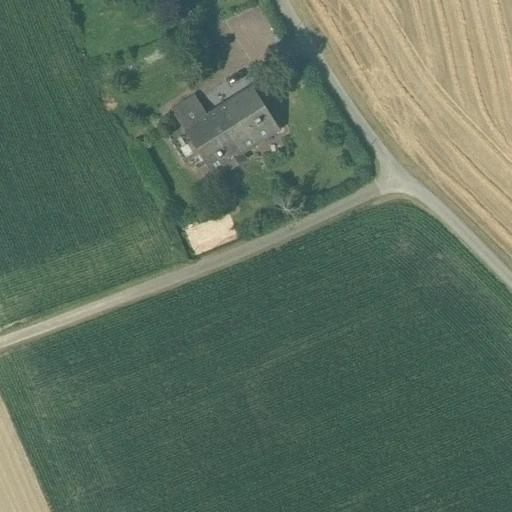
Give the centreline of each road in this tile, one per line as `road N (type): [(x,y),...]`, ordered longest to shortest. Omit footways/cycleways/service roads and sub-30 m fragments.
road 1 (unclassified): [(0,343),(273,237),(398,176)]
road 2 (unclassified): [(280,0),(398,176)]
road 3 (unclassified): [(398,176),(511,278)]
